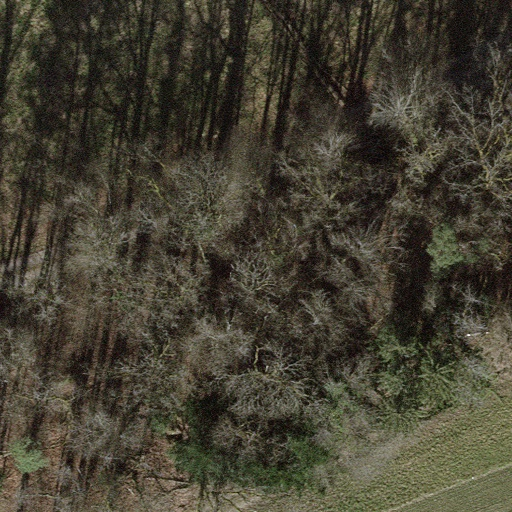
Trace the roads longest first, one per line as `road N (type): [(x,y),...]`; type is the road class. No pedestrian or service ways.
road 1 (track): [(511,27),(400,31),(180,104),(0,204)]
road 2 (track): [(283,511),(391,442),(511,317)]
